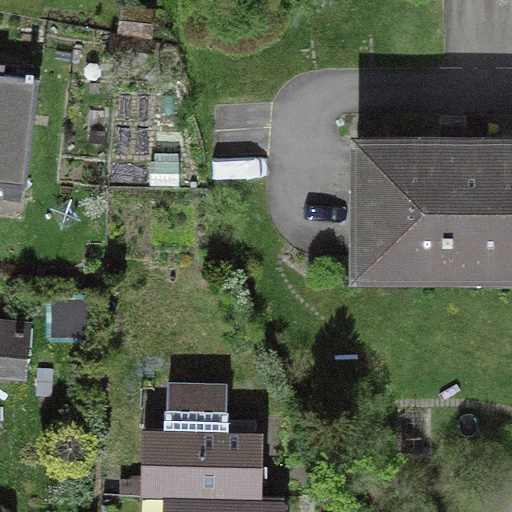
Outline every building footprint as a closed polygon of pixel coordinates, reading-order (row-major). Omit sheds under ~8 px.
[(36,81),(0,77),(0,182),(25,185),(36,81)] [(346,280),(511,280),(511,147),(346,147),(346,280)] [(18,314),(0,312),(0,354),(15,356),(18,314)] [(226,388),(167,387),(166,429),(155,428),(153,493),(255,495),(256,430),(225,430),(226,388)] [(153,493),(144,493),(143,511),(275,511),(276,495),(255,495),(153,493)]
